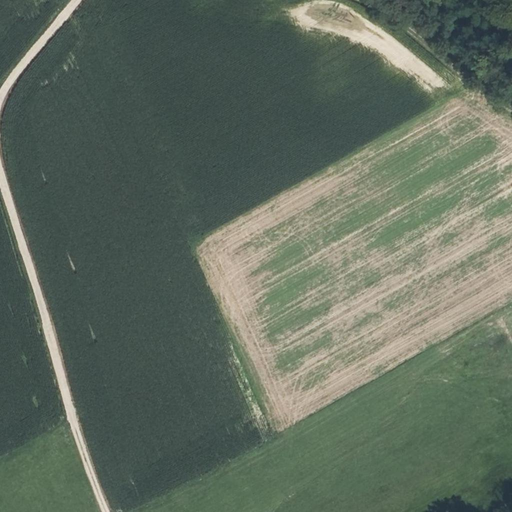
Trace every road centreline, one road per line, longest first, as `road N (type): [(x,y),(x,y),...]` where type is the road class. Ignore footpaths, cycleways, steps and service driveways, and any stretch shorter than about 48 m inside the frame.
road 1 (track): [(0,172),(106,511)]
road 2 (track): [(511,108),(360,0)]
road 3 (track): [(75,0),(0,99)]
